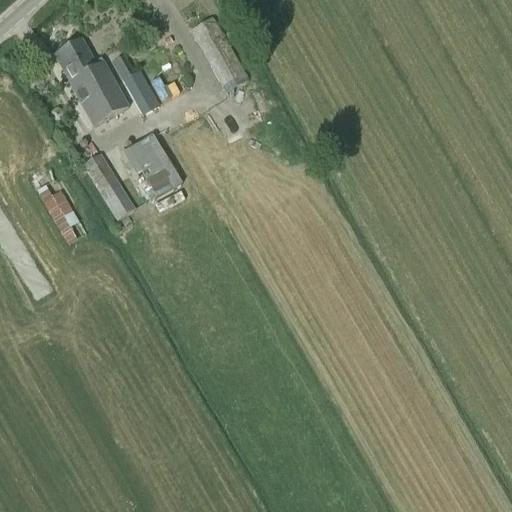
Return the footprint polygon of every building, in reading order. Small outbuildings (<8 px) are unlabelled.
[(225,97),(248,83),(212,21),(190,35),(225,97)] [(96,69),(81,43),(53,58),(93,130),(128,110),(103,66),(96,69)] [(122,84),(135,77),(124,58),(112,66),(122,84)] [(152,95),(142,78),(125,88),(135,105),(134,105),(142,118),(161,107),(153,94),(152,95)] [(55,111),(49,115),(50,122),(56,125),(62,121),(61,114),(55,111)] [(149,206),(181,188),(153,139),(121,157),(149,206)] [(116,224),(135,213),(100,157),(81,168),(116,224)] [(59,236),(78,226),(48,173),(29,183),(59,236)]
